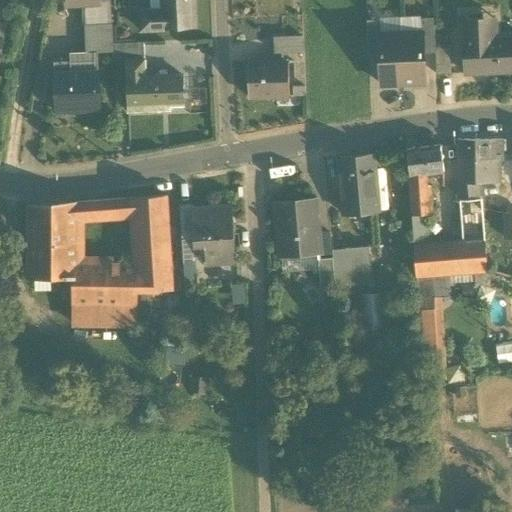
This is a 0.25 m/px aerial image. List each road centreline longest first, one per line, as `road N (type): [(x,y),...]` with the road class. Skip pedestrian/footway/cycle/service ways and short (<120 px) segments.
road 1 (track): [(252,149),(265,511)]
road 2 (secondary): [(227,153),(511,118)]
road 3 (secondary): [(0,181),(51,186),(227,153)]
road 4 (residential): [(221,0),(227,153)]
